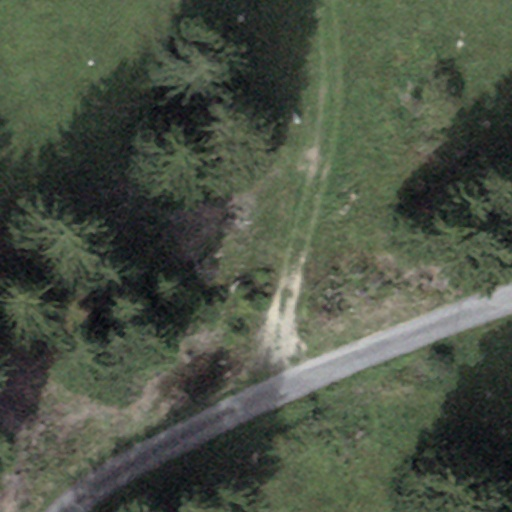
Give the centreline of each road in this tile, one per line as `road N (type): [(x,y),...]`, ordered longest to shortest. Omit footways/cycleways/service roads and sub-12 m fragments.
road 1 (track): [(511,303),(247,389),(60,511)]
road 2 (track): [(312,0),(331,146),(247,389)]
